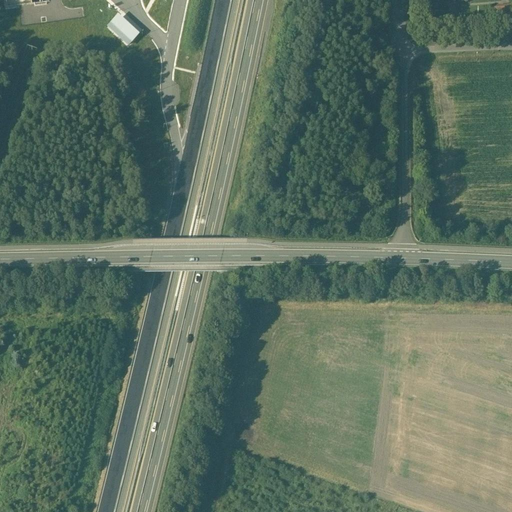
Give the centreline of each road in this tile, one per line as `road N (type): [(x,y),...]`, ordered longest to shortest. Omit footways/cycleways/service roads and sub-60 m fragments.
road 1 (motorway): [(229,0),(112,511)]
road 2 (motorway): [(139,511),(255,0)]
road 3 (secondary): [(0,262),(401,261)]
road 4 (unclassified): [(401,261),(404,49)]
